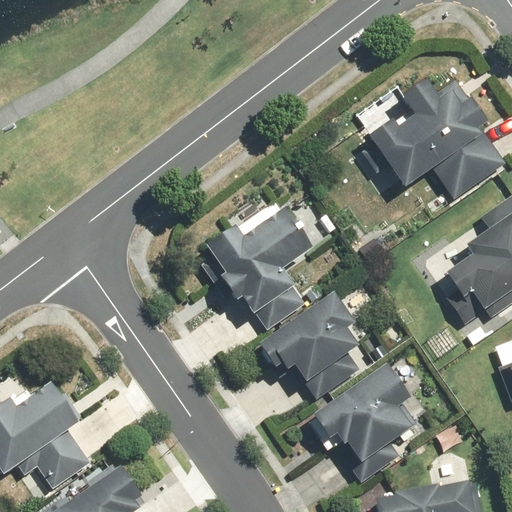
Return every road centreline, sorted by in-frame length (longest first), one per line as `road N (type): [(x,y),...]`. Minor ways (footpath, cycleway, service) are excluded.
road 1 (residential): [(68,240),(385,0)]
road 2 (residential): [(68,240),(254,511)]
